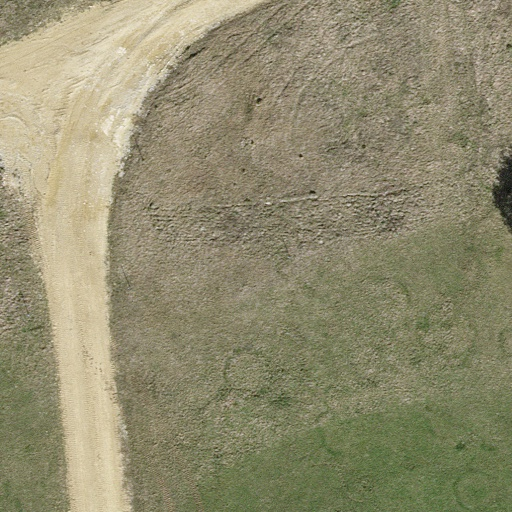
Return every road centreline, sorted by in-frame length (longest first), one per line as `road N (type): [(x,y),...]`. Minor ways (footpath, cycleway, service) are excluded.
road 1 (track): [(97,511),(72,267),(79,60)]
road 2 (track): [(224,0),(0,90)]
